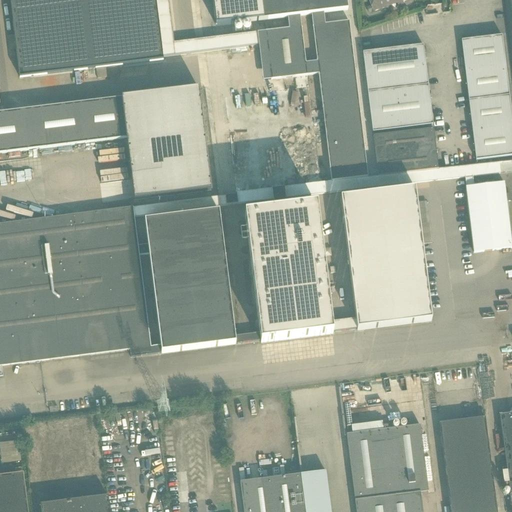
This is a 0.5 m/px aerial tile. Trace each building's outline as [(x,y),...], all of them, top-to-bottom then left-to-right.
[(9,0),(19,78),(163,61),(163,57),(266,44),(265,32),(174,43),(168,0),(9,0)] [(212,0),(215,27),(287,18),(289,30),(265,32),(266,44),(271,81),(319,75),(331,182),(367,178),(349,22),(325,25),(323,14),(347,11),(346,0),(212,0)] [(408,0),(367,0),(372,13),(397,4),(398,8),(402,7),(401,3),(408,0)] [(505,65),(502,35),(462,40),(466,70),(505,65)] [(367,92),(427,85),(422,45),(363,52),(367,92)] [(505,65),(466,70),(469,99),(509,95),(505,65)] [(427,85),(367,92),(372,132),(432,124),(427,85)] [(122,98),(0,113),(0,154),(127,139),(132,180),(149,178),(152,198),(134,200),(134,201),(211,191),(199,89),(122,98)] [(473,129),(511,124),(511,117),(509,95),(469,99),(473,129)] [(511,124),(473,129),(477,159),(511,154),(511,124)] [(437,168),(432,128),(373,136),(378,175),(437,168)] [(132,208),(133,217),(272,200),(274,212),(286,210),(285,198),(350,190),(433,181),(437,180),(511,172),(511,161),(500,163),(367,178),(331,182),(320,184),(236,194),(236,195),(132,208)] [(473,253),(511,248),(503,183),(465,188),(473,253)] [(331,322),(332,333),(357,330),(357,331),(431,321),(414,189),(340,199),(355,319),(331,322)] [(234,337),(235,345),(260,341),(260,344),(332,335),(332,333),(331,322),(316,207),(286,210),(274,212),(244,216),(259,334),(234,337)] [(1,367),(129,351),(150,348),(138,257),(137,246),(133,217),(132,208),(0,224),(0,377),(3,377),(1,367)] [(137,246),(138,257),(149,255),(160,347),(150,348),(129,351),(130,358),(235,345),(234,337),(219,214),(145,223),(147,245),(137,246)] [(511,511),(511,413),(499,415),(507,478),(503,478),(504,489),(509,489),(511,511)] [(496,511),(485,418),(438,424),(449,511),(496,511)] [(422,511),(420,493),(428,492),(419,426),(345,435),(355,511),(422,511)] [(26,511),(22,475),(0,477),(0,511),(26,511)] [(304,511),(300,476),(240,483),(243,511),(304,511)] [(109,511),(108,497),(40,505),(40,511),(109,511)]
